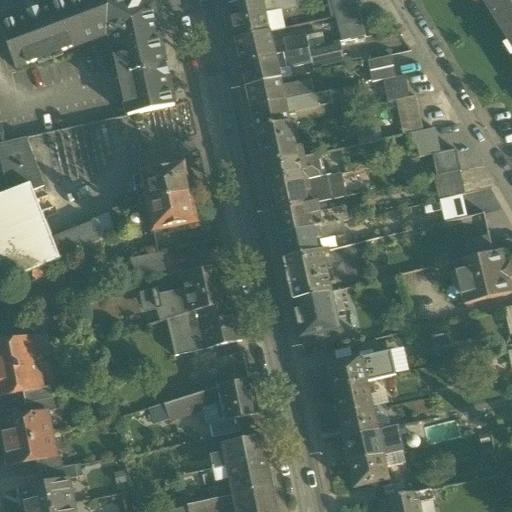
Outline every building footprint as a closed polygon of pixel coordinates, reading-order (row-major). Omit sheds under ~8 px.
[(123,95),(128,117),(175,107),(160,38),(153,7),(142,1),(139,8),(130,10),(120,5),(118,0),(66,0),(38,11),(27,15),(0,25),(0,28),(16,70),(37,62),(36,58),(59,49),(61,53),(98,39),(98,37),(104,35),(113,40),(115,47),(113,48),(117,70),(122,69),(128,94),(123,95)] [(142,1),(139,0),(118,0),(120,5),(130,10),(139,8),(142,1)] [(278,0),(266,0),(263,1),(265,12),(280,8),(278,0)] [(296,9),(295,4),(294,0),(278,0),(280,8),(281,11),(281,12),(296,9)] [(325,0),(330,19),(336,18),(331,0),(325,0)] [(359,12),(356,0),(331,0),(336,18),(359,12)] [(511,0),(481,0),(511,48),(511,0)] [(228,9),(235,42),(270,34),(265,14),(265,12),(263,1),(236,7),(228,9)] [(285,31),(281,12),(281,11),(265,14),(270,34),(285,31)] [(362,23),(359,12),(336,18),(339,29),(362,23)] [(366,38),(362,23),(339,29),(342,43),(366,38)] [(305,37),(306,39),(307,45),(308,50),(315,49),(326,47),(323,33),(305,37)] [(235,42),(240,66),(275,58),(273,48),(270,34),(235,42)] [(308,50),(307,45),(306,39),(284,44),(284,45),(273,48),(275,58),(308,50)] [(312,65),(314,74),(345,67),(340,43),(326,47),(315,49),(308,50),(312,65)] [(36,58),(37,62),(61,53),(59,49),(36,58)] [(308,50),(275,58),(278,70),(286,68),(286,71),(312,65),(308,50)] [(383,82),(396,79),(391,57),(367,63),(372,84),(383,82)] [(240,66),(245,89),(280,81),(278,70),(275,58),(240,66)] [(122,69),(117,70),(123,95),(128,94),(122,69)] [(388,104),(395,102),(409,99),(404,77),(396,79),(383,82),(388,104)] [(245,89),(250,111),(285,103),(282,90),(280,81),(245,89)] [(282,90),(285,103),(314,97),(311,84),(282,90)] [(322,108),(324,118),(345,113),(343,103),(350,101),(348,90),(331,93),(333,105),(322,108)] [(314,97),(285,103),(288,115),(294,114),(322,108),(333,105),(331,93),(314,97)] [(414,98),(409,99),(395,102),(403,137),(413,135),(422,133),(414,98)] [(250,111),(255,133),(290,125),(289,118),(288,115),(285,103),(250,111)] [(290,125),(324,118),(322,108),(294,114),(295,117),(289,118),(290,125)] [(255,133),(263,168),(298,160),(303,159),(301,149),(295,150),(290,125),(255,133)] [(355,133),(358,147),(382,142),(379,128),(355,133)] [(434,130),(422,133),(413,135),(416,147),(421,146),(423,158),(432,156),(439,155),(434,130)] [(26,140),(0,146),(0,163),(2,170),(7,193),(30,185),(33,192),(44,188),(26,140)] [(456,151),(439,155),(432,156),(437,178),(461,173),(456,151)] [(263,168),(268,192),(308,183),(306,172),(301,174),(298,160),(263,168)] [(141,177),(144,188),(147,204),(189,195),(186,182),(190,181),(186,162),(156,168),(157,172),(141,175),(141,177)] [(435,180),(440,202),(462,197),(465,196),(460,174),(435,180)] [(338,176),(308,183),(310,193),(305,194),(308,207),(313,206),(343,199),(338,176)] [(133,179),(136,190),(144,188),(141,177),(133,179)] [(273,215),(308,207),(305,194),(310,193),(308,183),(268,192),(273,215)] [(51,238),(33,192),(30,185),(7,193),(0,196),(0,195),(0,275),(4,285),(60,260),(51,238)] [(139,207),(147,204),(144,188),(136,190),(139,207)] [(189,195),(147,204),(151,222),(153,233),(169,229),(170,233),(200,228),(196,208),(192,209),(189,195)] [(462,197),(440,202),(445,221),(467,216),(462,197)] [(142,224),(151,222),(147,204),(139,207),(138,208),(142,224)] [(273,215),(278,239),(318,230),(316,219),(312,220),(308,207),(273,215)] [(125,208),(110,213),(117,235),(130,229),(124,212),(126,212),(125,208)] [(322,218),(316,219),(318,230),(328,227),(325,217),(339,214),(341,224),(348,222),(345,208),(321,214),(322,218)] [(110,213),(91,222),(99,243),(117,235),(110,213)] [(325,217),(328,227),(341,224),(339,214),(325,217)] [(91,222),(51,238),(60,260),(99,243),(91,222)] [(344,235),(341,224),(328,227),(318,230),(321,241),(344,235)] [(278,239),(283,263),(320,254),(317,242),(321,241),(318,230),(278,239)] [(464,241),(468,261),(494,255),(489,235),(464,241)] [(454,264),(464,307),(511,295),(507,280),(511,278),(509,267),(504,268),(500,253),(494,255),(468,261),(454,264)] [(130,261),(136,278),(166,272),(162,254),(130,261)] [(283,263),(292,303),(330,295),(327,281),(329,280),(328,274),(332,273),(330,264),(326,264),(323,254),(320,254),(283,263)] [(182,275),(186,292),(190,314),(199,312),(220,307),(212,269),(182,275)] [(167,322),(190,314),(186,292),(158,297),(157,292),(153,293),(157,310),(158,310),(161,324),(167,322)] [(339,292),(330,295),(334,314),(344,312),(339,292)] [(140,314),(157,310),(153,293),(137,296),(140,314)] [(334,314),(330,295),(292,303),(300,340),(338,331),(334,314)] [(220,307),(199,312),(207,350),(241,342),(233,304),(220,307)] [(175,357),(207,350),(199,312),(190,314),(167,322),(175,357)] [(11,330),(13,342),(32,339),(41,338),(38,325),(11,330)] [(0,344),(0,371),(37,364),(32,339),(13,342),(0,344)] [(403,349),(390,352),(395,375),(408,372),(403,349)] [(349,350),(334,354),(336,365),(352,361),(349,350)] [(361,359),(366,384),(396,377),(395,375),(390,352),(361,359)] [(327,367),(332,391),(366,384),(361,359),(352,361),(336,365),(327,367)] [(41,389),(37,364),(0,371),(0,397),(23,394),(41,390),(41,389)] [(222,405),(211,409),(203,412),(205,426),(208,425),(208,426),(210,426),(226,423),(226,422),(238,420),(256,416),(257,415),(250,382),(219,389),(222,405)] [(369,397),(366,384),(332,391),(337,416),(372,408),(369,397)] [(23,394),(25,405),(53,400),(50,388),(41,389),(41,390),(23,394)] [(222,405),(219,389),(165,406),(170,422),(203,412),(211,409),(222,405)] [(386,393),(369,397),(372,408),(385,405),(389,405),(386,393)] [(25,405),(27,417),(46,413),(46,414),(55,412),(53,400),(25,405)] [(385,405),(372,408),(377,433),(391,430),(385,405)] [(170,422),(165,406),(148,411),(153,427),(170,422)] [(377,433),(372,408),(337,416),(343,440),(377,433)] [(0,422),(0,427),(4,445),(51,436),(46,414),(46,413),(27,417),(0,422)] [(210,426),(213,440),(240,434),(238,420),(226,422),(226,423),(210,426)] [(391,430),(377,433),(343,440),(349,465),(383,457),(396,455),(394,445),(401,444),(398,428),(391,430)] [(55,458),(51,436),(4,445),(8,468),(36,462),(55,459),(55,458)] [(210,458),(213,471),(266,459),(262,437),(222,446),(224,455),(210,458)] [(401,444),(394,445),(396,455),(403,453),(401,444)] [(480,446),(480,462),(492,462),(492,445),(480,446)] [(396,455),(383,457),(385,470),(406,465),(403,453),(396,455)] [(39,474),(46,473),(62,469),(60,457),(55,458),(55,459),(36,462),(39,474)] [(385,470),(383,457),(349,465),(354,489),(388,482),(385,470)] [(178,465),(181,478),(202,473),(213,471),(210,458),(178,465)] [(273,490),(266,459),(213,471),(202,473),(205,487),(229,482),(233,498),(273,490)] [(74,467),(62,469),(46,473),(48,485),(67,481),(68,481),(76,479),(75,473),(74,467)] [(20,490),(24,511),(41,511),(72,506),(68,481),(67,481),(48,485),(20,490)] [(383,488),(386,500),(404,496),(402,484),(383,488)] [(277,511),(273,490),(233,498),(234,505),(235,511),(277,511)] [(419,511),(418,505),(433,502),(431,491),(378,502),(380,511),(419,511)] [(167,511),(225,511),(224,507),(234,505),(233,498),(187,508),(167,511)] [(435,511),(433,502),(418,505),(419,511),(435,511)]
